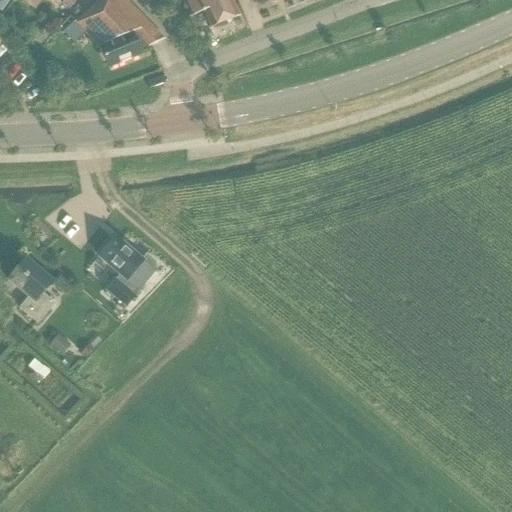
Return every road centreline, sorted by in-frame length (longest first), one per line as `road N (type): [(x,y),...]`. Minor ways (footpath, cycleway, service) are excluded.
road 1 (track): [(96,153),(110,192),(201,283),(201,309),(191,331),(7,511)]
road 2 (tertiary): [(187,123),(308,98),(511,24)]
road 3 (tertiary): [(187,123),(0,136)]
road 4 (residential): [(187,123),(169,36),(134,0)]
